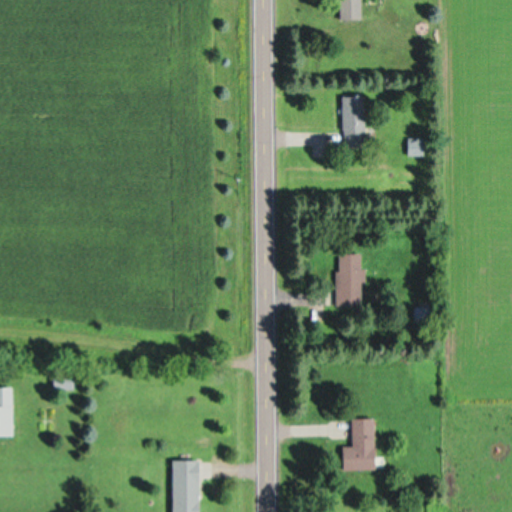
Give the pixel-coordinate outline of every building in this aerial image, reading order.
[(336,0),(337,20),(358,20),(358,0),(336,0)] [(340,147),(365,147),(365,95),(340,95),(340,147)] [(334,306),(361,306),(361,268),(360,268),(360,253),(335,253),(334,306)] [(0,435),(11,436),(11,387),(0,387),(0,435)] [(371,418),(348,418),(348,446),(338,446),(338,470),(371,470),(371,418)] [(194,511),(194,460),(168,460),(168,511),(194,511)]
